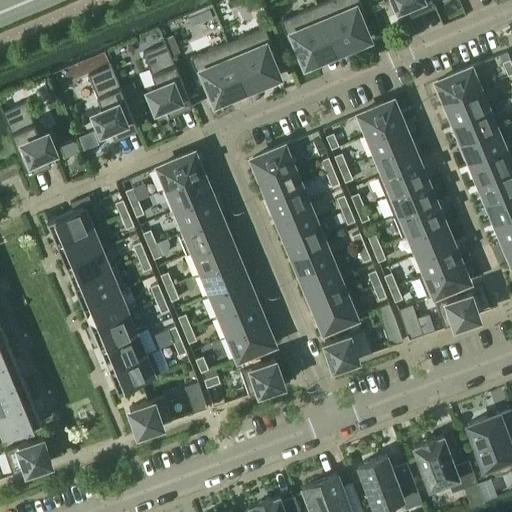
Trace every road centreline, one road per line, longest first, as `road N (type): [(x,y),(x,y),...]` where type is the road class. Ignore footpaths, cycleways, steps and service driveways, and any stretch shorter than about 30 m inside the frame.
road 1 (residential): [(215,131),(511,10)]
road 2 (residential): [(215,131),(334,420)]
road 3 (residential): [(91,511),(334,420)]
road 4 (residential): [(334,420),(511,352)]
road 5 (residential): [(82,182),(215,131)]
